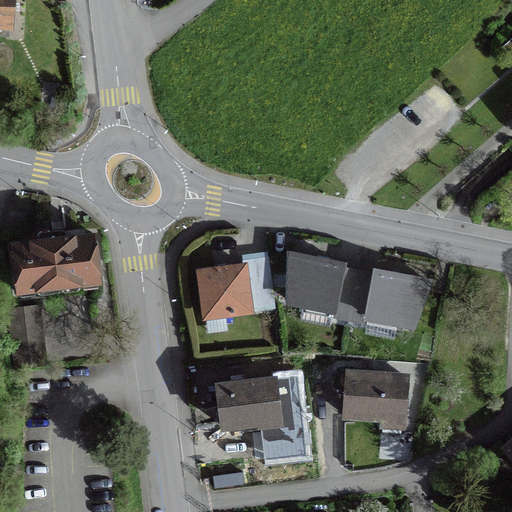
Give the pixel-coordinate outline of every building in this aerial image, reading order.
[(0,0),(0,29),(8,30),(9,16),(13,16),(13,1),(9,1),(9,0),(0,0)] [(65,238),(64,230),(38,233),(35,238),(35,242),(26,243),(26,244),(9,246),(16,293),(98,283),(93,236),(74,239),(73,237),(65,238)] [(330,317),(331,318),(348,321),(356,279),(339,275),(341,268),(309,262),(308,258),(294,256),(292,259),(290,258),(288,304),(331,312),(330,317)] [(240,262),(241,268),(198,273),(204,318),(249,312),(248,309),(255,308),(253,293),(271,291),(267,258),(240,262)] [(409,328),(426,285),(424,285),(422,281),(409,278),(407,281),(374,274),(373,282),(356,279),(348,321),(366,324),(367,319),(409,328)] [(14,369),(44,366),(37,308),(7,312),(14,369)] [(403,421),(406,380),(346,375),(342,416),(403,421)] [(280,423),(275,380),(215,388),(220,427),(256,423),(257,425),(280,423)] [(511,443),(503,451),(511,460),(511,443)]
